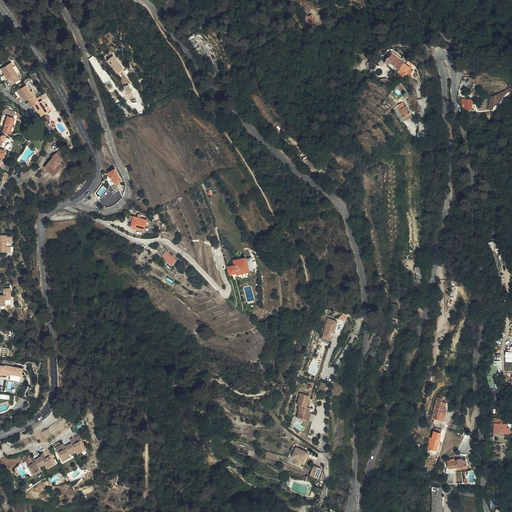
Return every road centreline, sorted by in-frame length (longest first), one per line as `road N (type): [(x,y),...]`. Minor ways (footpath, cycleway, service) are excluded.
road 1 (tertiary): [(143,0),(229,109),(343,210),(371,309),(356,383),(350,511)]
road 2 (tertiary): [(363,511),(393,389),(425,311),(447,206),(452,155),(438,54),(448,57),(454,85)]
road 3 (tertiary): [(454,85),(489,298),(475,363),(488,511)]
road 4 (secondary): [(75,199),(48,214),(40,231),(53,397),(37,418),(0,435)]
road 5 (tertiary): [(75,199),(105,211),(120,204),(128,186),(81,43),(57,0)]
road 6 (secondary): [(0,3),(90,144),(95,177),(75,199)]
